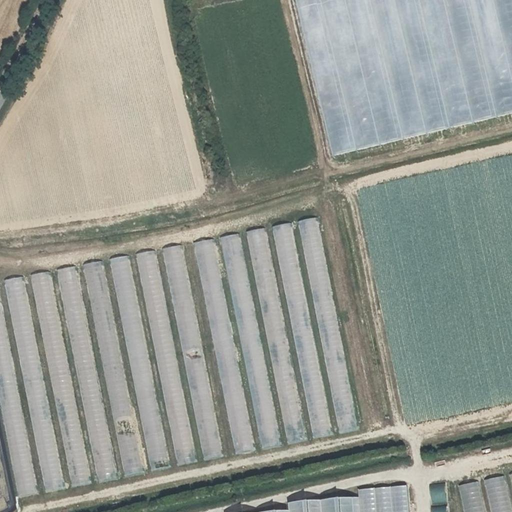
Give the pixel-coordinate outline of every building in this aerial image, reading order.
[(422,0),(420,17),(415,10),(414,18),(409,0),(370,0),(369,11),(366,5),(361,8),(356,42),(375,31),(387,51),(367,56),(387,59),(390,74),(475,53),(469,47),(489,36),(472,20),(489,0),(468,0),(472,12),(462,10),(459,0),(437,0),(434,2),(433,0),(422,0)] [(251,230),(286,444),(308,441),(303,411),(304,408),(309,411),(313,438),(331,435),(317,348),(305,350),(304,341),(298,352),(300,366),(290,367),(283,322),(297,330),(301,329),(304,325),(307,327),(313,316),(320,321),(339,433),(355,431),(320,216),(300,220),(313,293),(304,288),(293,222),(273,226),(280,267),(272,262),(266,227),(251,230)] [(224,236),(260,450),(279,447),(243,233),(224,236)] [(215,239),(196,242),(235,455),(254,452),(215,239)] [(221,458),(185,245),(166,248),(202,461),(221,458)] [(139,254),(176,466),(194,463),(158,251),(139,254)] [(130,256),(114,259),(149,471),(168,468),(149,350),(146,351),(130,256)] [(142,474),(105,261),(87,264),(123,477),(142,474)] [(99,483),(117,479),(77,266),(59,270),(99,483)] [(88,485),(52,270),(34,273),(70,488),(88,485)] [(62,490),(26,276),(8,280),(44,493),(62,490)] [(0,394),(19,498),(38,495),(0,289),(0,394)] [(493,511),(511,511),(511,503),(506,476),(487,480),(493,511)] [(486,511),(480,482),(461,486),(466,511),(486,511)] [(431,485),(433,504),(449,503),(447,484),(431,485)] [(412,511),(411,487),(360,491),(361,500),(292,505),(292,511),(412,511)]
